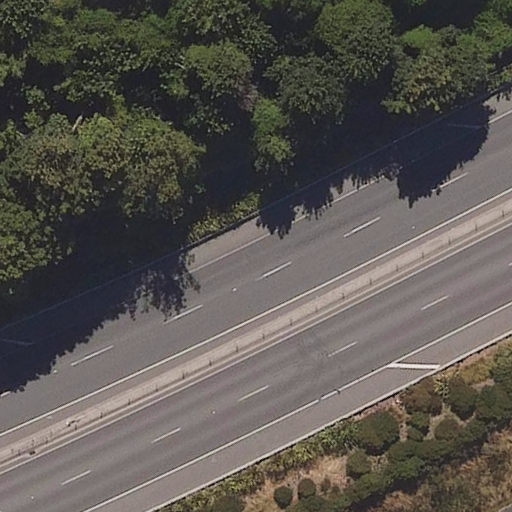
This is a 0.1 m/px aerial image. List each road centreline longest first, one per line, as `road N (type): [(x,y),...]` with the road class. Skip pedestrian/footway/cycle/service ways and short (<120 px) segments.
road 1 (motorway): [(0,397),(511,148)]
road 2 (motorway): [(511,261),(0,508)]
